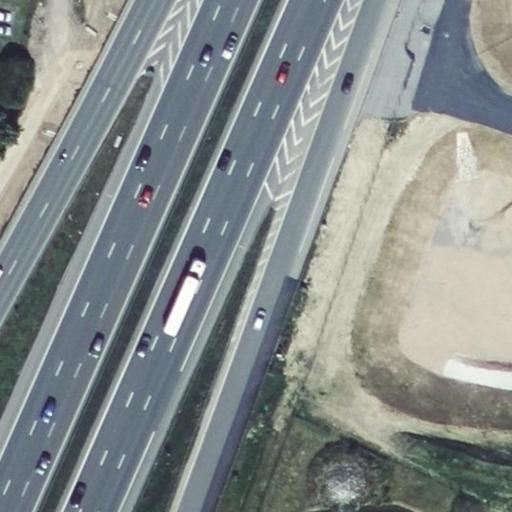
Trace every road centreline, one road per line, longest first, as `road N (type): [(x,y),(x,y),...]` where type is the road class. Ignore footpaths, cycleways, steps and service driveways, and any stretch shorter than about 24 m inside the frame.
road 1 (motorway): [(88,511),(316,0)]
road 2 (motorway): [(231,0),(5,511)]
road 3 (motorway): [(190,511),(374,0)]
road 4 (motorway): [(153,0),(0,285)]
